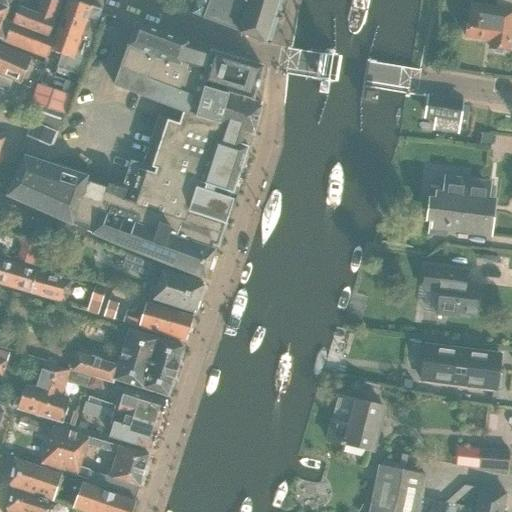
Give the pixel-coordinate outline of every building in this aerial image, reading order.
[(40,0),(36,11),(53,17),(60,0),(40,0)] [(69,0),(55,39),(50,51),(65,56),(61,65),(80,72),(101,11),(69,0)] [(264,43),(277,0),(209,0),(203,18),(240,32),(239,33),(264,43)] [(511,0),(497,0),(496,7),(471,4),(469,19),(468,19),(466,37),(490,41),(489,48),(493,49),(494,53),(502,54),(505,51),(509,51),(511,29),(511,0)] [(48,58),(50,51),(55,39),(49,36),(54,22),(18,7),(12,22),(10,30),(0,26),(8,8),(0,4),(0,40),(5,42),(48,58)] [(145,255),(205,279),(212,259),(215,250),(212,249),(213,245),(218,247),(234,200),(232,199),(253,134),(262,104),(252,102),(262,68),(187,44),(136,25),(113,85),(182,112),(178,124),(166,120),(151,168),(155,169),(154,174),(138,169),(128,200),(124,199),(127,191),(109,185),(108,188),(88,182),(89,177),(24,156),(7,197),(145,255)] [(0,74),(21,84),(32,58),(0,45),(0,74)] [(0,89),(8,93),(12,81),(0,76),(0,89)] [(75,84),(64,81),(61,90),(72,94),(75,84)] [(17,102),(31,103),(31,90),(17,89),(17,102)] [(365,100),(374,101),(375,93),(366,91),(365,100)] [(436,128),(457,132),(458,119),(465,120),(467,107),(460,106),(461,103),(429,98),(426,116),(437,118),(436,128)] [(61,132),(65,121),(34,108),(29,120),(61,132)] [(441,227),(487,233),(491,203),(485,202),(487,186),(448,181),(446,197),(439,196),(438,204),(432,203),(428,233),(440,234),(441,227)] [(44,247),(30,243),(24,264),(38,268),(44,247)] [(160,277),(153,300),(194,313),(204,284),(155,269),(156,265),(123,253),(121,259),(125,261),(122,267),(147,276),(149,273),(160,277)] [(33,285),(37,271),(25,267),(0,259),(0,284),(14,288),(30,293),(33,285)] [(458,314),(477,316),(481,288),(466,286),(468,271),(426,266),(423,290),(440,292),(437,315),(458,318),(458,314)] [(37,271),(33,285),(30,293),(64,303),(71,281),(37,271)] [(106,291),(94,287),(87,311),(98,315),(106,291)] [(193,323),(192,320),(193,317),(147,304),(143,316),(127,311),(124,322),(140,326),(140,327),(185,340),(188,331),(190,329),(193,323)] [(104,316),(114,319),(115,314),(113,313),(115,307),(107,305),(104,316)] [(165,396),(168,396),(183,347),(129,330),(117,366),(78,353),(73,370),(113,383),(114,379),(154,392),(154,393),(165,397),(165,396)] [(499,375),(501,354),(424,344),(423,348),(421,347),(419,361),(422,362),(419,382),(497,392),(497,389),(499,389),(501,375),(499,375)] [(0,376),(2,377),(9,354),(0,351),(0,376)] [(25,385),(17,409),(41,417),(56,367),(43,364),(44,362),(22,354),(19,363),(41,371),(36,388),(25,385)] [(69,369),(69,371),(56,367),(41,417),(63,423),(70,399),(61,396),(66,381),(86,387),(90,375),(69,369)] [(86,387),(86,388),(93,390),(99,386),(101,379),(90,375),(86,387)] [(359,389),(358,391),(373,396),(376,385),(361,381),(359,389)] [(121,401),(117,400),(113,412),(159,425),(166,401),(125,389),(121,401)] [(327,440),(372,452),(383,407),(356,400),(349,425),(332,421),(327,440)] [(110,437),(151,449),(159,425),(113,412),(85,403),(83,411),(102,417),(104,413),(112,416),(110,423),(114,424),(110,437)] [(73,412),(69,425),(74,426),(74,425),(78,413),(77,413),(73,412)] [(50,431),(52,426),(30,420),(27,429),(41,434),(43,429),(50,431)] [(86,444),(89,437),(53,427),(48,444),(83,455),(86,444)] [(149,455),(89,437),(86,444),(117,454),(110,477),(140,486),(149,455)] [(77,476),(79,467),(83,455),(48,444),(42,465),(77,476)] [(480,469),(508,471),(509,452),(481,450),(480,469)] [(14,487),(53,500),(61,476),(15,459),(8,485),(14,487)] [(368,511),(418,511),(426,475),(379,466),(368,511)] [(89,470),(79,467),(77,476),(87,479),(86,482),(135,500),(139,486),(139,487),(140,486),(110,477),(89,470)] [(74,507),(87,511),(132,511),(135,502),(82,483),(74,507)] [(6,511),(47,511),(51,501),(13,488),(7,509),(8,509),(6,511)] [(480,489),(476,509),(491,511),(502,511),(506,494),(480,489)] [(441,511),(443,503),(433,501),(430,511),(441,511)]
